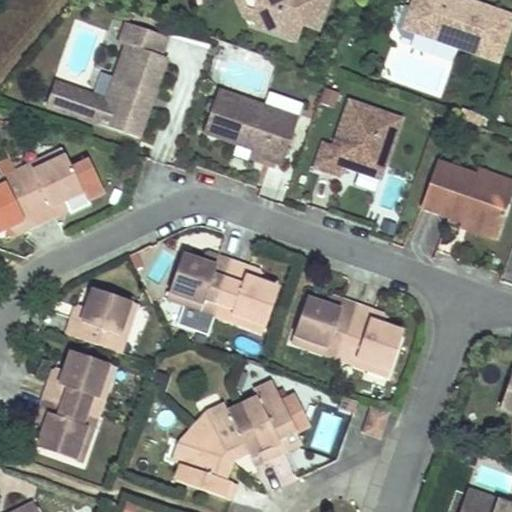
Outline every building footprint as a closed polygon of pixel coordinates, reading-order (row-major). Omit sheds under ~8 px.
[(257,3),(255,0),(236,0),(246,18),(253,15),(257,3)] [(255,0),(257,3),(253,15),(259,29),(295,41),(301,24),(318,30),(328,0),(255,0)] [(468,7),(448,0),(447,0),(414,0),(412,9),(422,13),(415,33),(499,63),(511,25),(511,17),(480,6),(478,13),(467,10),(468,7)] [(480,6),(462,0),(447,0),(448,0),(468,7),(467,10),(478,13),(480,6)] [(415,33),(422,13),(412,9),(404,30),(415,33)] [(168,59),(162,57),(168,38),(128,24),(121,43),(127,45),(106,103),(54,85),(47,106),(99,124),(104,109),(111,112),(118,123),(115,130),(140,139),(168,59)] [(441,96),(456,51),(398,33),(383,78),(441,96)] [(298,118),(264,106),(219,91),(204,133),(253,150),(251,154),(281,164),(298,118)] [(302,106),(278,97),(268,94),(264,106),(298,118),(302,106)] [(315,168),(340,177),(344,167),(360,173),(362,166),(383,173),(401,120),(349,102),(334,146),(324,143),(315,168)] [(118,123),(111,112),(104,109),(99,124),(115,130),(118,123)] [(68,192),(79,186),(63,151),(42,161),(45,167),(33,173),(35,177),(22,184),(41,224),(55,217),(51,208),(65,201),(71,198),(68,192)] [(0,228),(2,231),(8,228),(22,222),(26,231),(41,224),(22,184),(16,173),(10,159),(0,164),(0,176),(2,180),(0,180),(0,228)] [(45,167),(42,161),(16,173),(22,184),(35,177),(33,173),(45,167)] [(511,187),(476,175),(437,162),(421,207),(463,222),(464,218),(499,230),(511,194),(511,187)] [(383,173),(362,166),(360,173),(380,180),(383,173)] [(511,182),(478,170),(476,175),(511,187),(511,182)] [(82,193),(79,186),(68,192),(71,198),(82,193)] [(65,212),(67,207),(65,201),(51,208),(55,217),(65,212)] [(464,218),(463,222),(461,228),(496,240),(499,230),(464,218)] [(8,228),(11,234),(17,235),(26,231),(22,222),(8,228)] [(208,253),(203,255),(201,261),(215,266),(218,257),(208,253)] [(182,254),(179,261),(191,265),(194,258),(182,254)] [(191,265),(179,261),(166,298),(188,306),(191,299),(203,303),(205,299),(219,304),(233,262),(218,257),(215,266),(201,261),(194,258),(191,265)] [(263,332),(276,295),(264,291),(266,284),(259,282),(245,277),(249,267),(233,262),(219,304),(233,308),(231,313),(243,318),(241,324),(263,332)] [(259,282),(262,275),(258,271),(249,267),(245,277),(259,282)] [(264,291),(276,295),(278,288),(266,284),(264,291)] [(96,304),(100,292),(94,290),(90,301),(96,304)] [(137,305),(100,292),(96,304),(90,301),(87,308),(82,322),(73,319),(67,334),(109,349),(114,335),(119,337),(123,324),(130,327),(137,305)] [(333,297),(327,298),(325,305),(339,310),(343,300),(333,297)] [(306,298),(304,304),(316,309),(318,302),(306,298)] [(191,299),(188,306),(215,315),(219,304),(205,299),(203,303),(191,299)] [(358,305),(343,300),(339,310),(325,305),(318,302),(316,309),(304,304),(291,342),(313,349),(315,343),(328,347),(329,342),(343,347),(358,305)] [(215,315),(241,324),(243,318),(231,313),(233,308),(219,304),(215,315)] [(388,375),(401,338),(389,334),(391,328),(384,325),(370,320),(373,311),(358,305),(343,347),(357,352),(356,357),(368,361),(366,368),(388,375)] [(87,308),(81,306),(76,309),(73,319),(82,322),(87,308)] [(384,325),(386,319),(383,314),(373,311),(370,320),(384,325)] [(121,353),(130,327),(123,324),(119,337),(114,335),(109,349),(121,353)] [(389,334),(401,338),(403,332),(391,328),(389,334)] [(315,343),(313,349),(339,358),(343,347),(329,342),(328,347),(315,343)] [(339,358),(366,368),(368,361),(356,357),(357,352),(343,347),(339,358)] [(74,366),(78,354),(71,352),(67,363),(74,366)] [(115,367),(78,354),(74,366),(67,363),(65,370),(60,385),(50,381),(45,396),(87,411),(92,397),(96,399),(101,386),(107,389),(115,367)] [(65,370),(58,368),(54,371),(50,381),(60,385),(65,370)] [(511,375),(501,407),(511,410),(511,375)] [(275,389),(271,381),(253,390),(256,398),(275,389)] [(98,415),(107,389),(101,386),(96,399),(92,397),(87,411),(98,415)] [(295,430),(275,389),(256,398),(227,412),(208,421),(187,445),(180,465),(174,481),(231,501),(237,485),(224,480),(220,479),(222,474),(227,471),(230,462),(239,458),(241,452),(246,450),(247,453),(253,466),(282,451),(276,439),(274,436),(279,433),(285,435),(295,430)] [(48,439),(44,450),(81,463),(89,441),(82,439),(86,427),(82,425),(87,411),(45,396),(39,412),(49,415),(44,429),(41,436),(48,439)] [(224,405),(204,415),(181,441),(173,463),(180,465),(187,445),(208,421),(227,412),(224,405)] [(82,439),(89,441),(98,415),(87,411),(82,425),(86,427),(82,439)] [(312,448),(334,454),(343,417),(320,411),(312,448)] [(384,415),(373,411),(366,431),(377,435),(384,415)] [(36,422),(38,427),(44,429),(49,415),(39,412),(36,422)] [(285,435),(279,433),(274,436),(276,439),(282,451),(301,442),(295,430),(285,435)] [(37,448),(44,450),(48,439),(41,436),(37,448)] [(511,511),(511,504),(468,489),(460,511),(511,511)] [(36,511),(33,503),(14,511),(36,511)]
